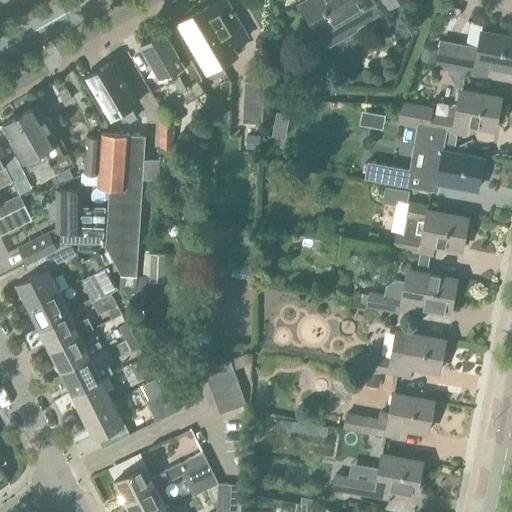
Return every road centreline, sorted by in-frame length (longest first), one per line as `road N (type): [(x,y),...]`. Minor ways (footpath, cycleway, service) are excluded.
road 1 (residential): [(0,94),(160,0)]
road 2 (residential): [(59,481),(0,359)]
